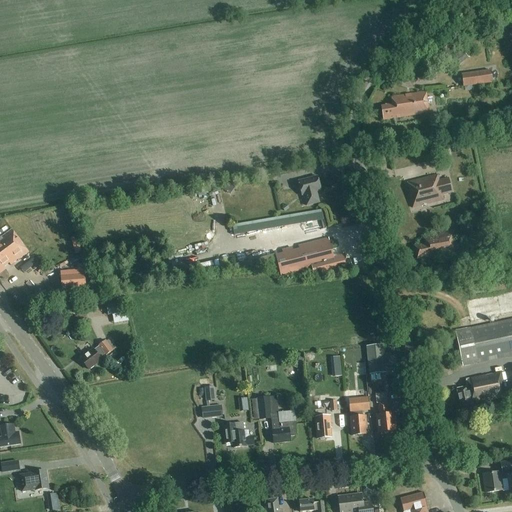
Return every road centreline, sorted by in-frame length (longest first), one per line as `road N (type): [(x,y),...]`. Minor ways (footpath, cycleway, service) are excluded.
road 1 (unclassified): [(424,465),(428,426),(354,124),(376,72),(456,0)]
road 2 (residential): [(125,498),(169,485),(424,465)]
road 3 (tertiary): [(125,498),(0,307)]
